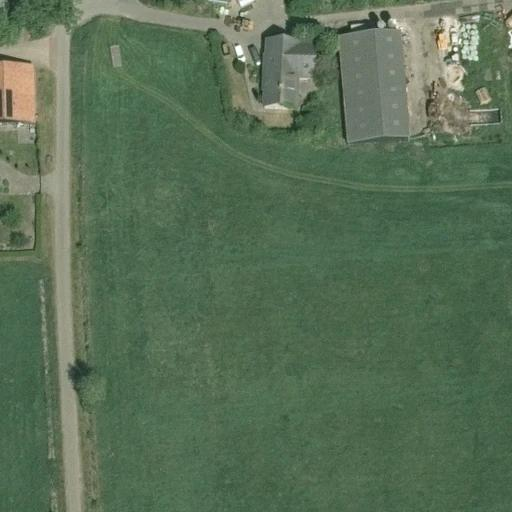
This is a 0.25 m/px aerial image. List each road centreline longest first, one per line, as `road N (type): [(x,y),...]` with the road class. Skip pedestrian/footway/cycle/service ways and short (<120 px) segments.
road 1 (residential): [(75,511),(60,244),(62,0)]
road 2 (unknown): [(201,26),(224,144),(358,166),(366,286)]
road 3 (unknown): [(346,164),(383,22),(511,7)]
road 4 (unknown): [(62,8),(234,30),(242,0)]
